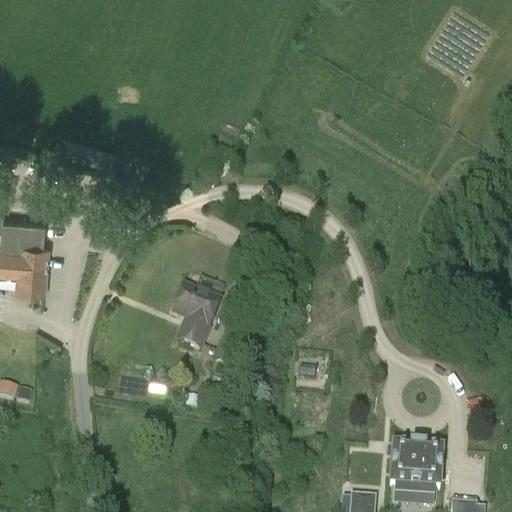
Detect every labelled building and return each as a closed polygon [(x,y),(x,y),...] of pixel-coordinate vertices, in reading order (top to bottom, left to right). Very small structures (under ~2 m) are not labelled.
[(109,176),(114,160),(114,159),(66,144),(62,156),(61,161),(109,176)] [(0,199),(0,276),(15,278),(14,294),(43,296),(47,250),(41,250),(43,226),(1,223),(3,200),(0,199)] [(171,316),(186,323),(177,344),(199,353),(219,305),(182,290),(171,316)] [(211,365),(228,372),(231,363),(239,366),(246,350),(242,348),(247,335),(226,326),(215,356),(211,365)] [(0,382),(0,395),(13,399),(16,387),(0,382)] [(149,384),(148,395),(163,397),(164,386),(149,384)] [(15,403),(28,405),(30,393),(18,391),(15,403)] [(198,400),(185,398),(183,410),(196,412),(198,400)] [(389,486),(388,486),(388,488),(390,488),(389,503),(397,504),(396,511),(434,511),(436,492),(438,492),(438,490),(438,489),(438,483),(443,483),(443,477),(439,477),(441,453),(441,451),(439,451),(423,450),(422,449),(422,446),(411,445),(410,449),(409,449),(394,448),(394,447),(391,447),(391,450),(392,450),(389,486)] [(372,511),(373,501),(351,500),(349,511),(372,511)]
